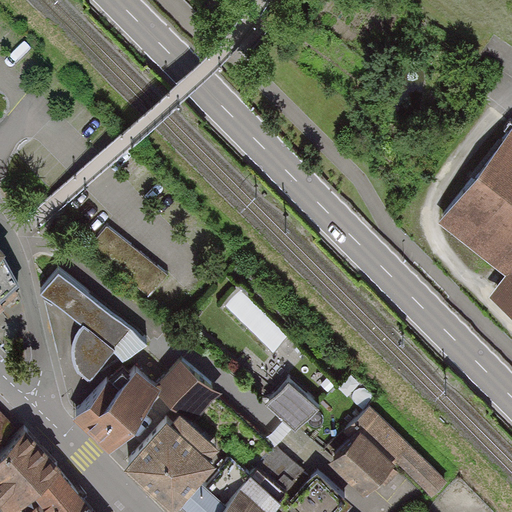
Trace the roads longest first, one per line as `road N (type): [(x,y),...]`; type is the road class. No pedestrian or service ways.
road 1 (primary): [(118,0),(511,393)]
road 2 (residential): [(0,230),(15,251),(41,338),(42,374),(30,399)]
road 3 (tertiary): [(30,399),(135,511)]
